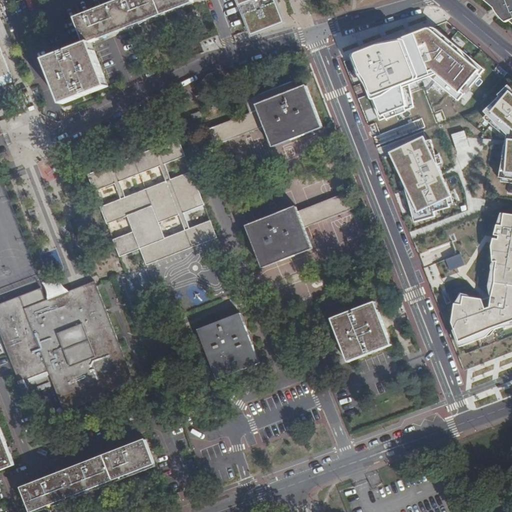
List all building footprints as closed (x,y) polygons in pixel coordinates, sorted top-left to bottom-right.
[(63,103),(108,86),(92,44),(91,41),(194,1),(197,0),(127,0),(77,19),(86,44),(46,59),(63,103)] [(274,0),(246,0),(259,30),(283,22),(274,0)] [(511,0),(481,0),(482,0),(511,25),(511,0)] [(435,28),(354,58),(364,82),(372,93),(382,121),(417,108),(412,84),(430,77),(461,101),(487,70),(435,28)] [(0,79),(9,76),(0,51),(0,79)] [(267,127),(276,148),(325,129),(308,87),(301,89),(298,81),(249,100),(255,114),(213,130),(219,146),(264,128),(267,127)] [(490,112),(485,118),(510,139),(502,181),(511,182),(511,87),(510,86),(501,95),(502,97),(489,110),(490,112)] [(200,98),(204,96),(206,91),(204,87),(200,89),(198,94),(200,98)] [(272,150),(276,148),(267,127),(264,128),(272,150)] [(460,151),(473,147),(468,131),(455,135),(460,151)] [(124,200),(103,208),(110,224),(130,216),(137,232),(116,240),(123,257),(143,249),(150,266),(221,238),(214,221),(194,229),(187,213),(208,205),(195,171),(175,179),(169,164),(189,156),(182,139),(91,175),(98,192),(118,185),(124,200)] [(405,178),(417,219),(440,214),(439,211),(454,207),(437,145),(396,159),(405,178)] [(268,268),(317,249),(309,229),(313,227),(359,209),(352,192),(303,212),(300,206),(251,225),(268,268)] [(454,322),(462,343),(494,329),(511,322),(511,212),(506,211),(504,224),(499,223),(497,234),(498,234),(496,243),(494,243),(494,245),(495,261),(499,261),(497,273),(497,282),(494,296),(485,299),(484,299),(466,296),(464,306),(457,306),(454,322)] [(309,229),(317,249),(321,247),(313,227),(309,229)] [(56,251),(44,255),(48,266),(60,262),(56,251)] [(448,260),(452,271),(466,265),(461,254),(448,260)] [(136,273),(122,277),(130,299),(144,295),(136,273)] [(36,291),(0,305),(0,323),(25,389),(33,386),(54,378),(56,384),(67,412),(138,386),(97,283),(42,305),(36,291)] [(393,332),(393,331),(380,296),(337,312),(352,353),(386,341),(387,339),(393,332)] [(221,370),(224,378),(260,364),(257,356),(260,355),(255,341),(249,344),(247,338),(253,335),(248,321),(243,323),(240,315),(206,329),(208,337),(205,338),(218,371),(221,370)] [(387,339),(386,341),(395,337),(393,331),(393,332),(387,339)] [(249,344),(255,341),(253,335),(247,338),(249,344)] [(202,414),(215,416),(219,414),(217,408),(206,407),(201,409),(202,414)] [(0,472),(18,465),(0,419),(0,472)] [(36,511),(159,463),(151,441),(27,489),(36,511)]
